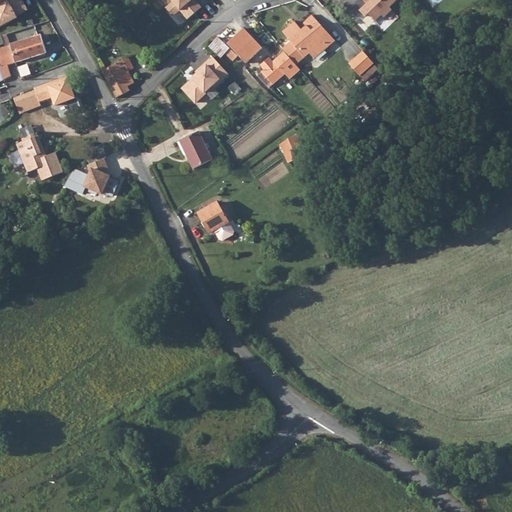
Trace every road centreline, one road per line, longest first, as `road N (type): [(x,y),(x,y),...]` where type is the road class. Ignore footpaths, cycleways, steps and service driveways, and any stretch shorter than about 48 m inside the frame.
road 1 (unclassified): [(316,415),(264,375),(209,306),(114,117)]
road 2 (residential): [(114,117),(216,18),(260,0)]
road 3 (unclassified): [(459,511),(316,415)]
road 4 (unclassified): [(177,511),(316,415)]
road 5 (unclassified): [(114,117),(51,0)]
